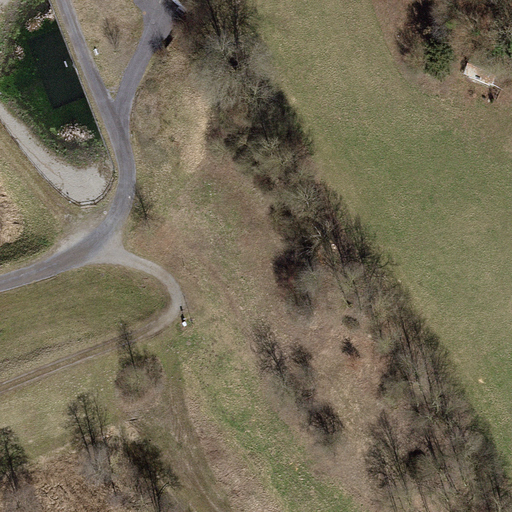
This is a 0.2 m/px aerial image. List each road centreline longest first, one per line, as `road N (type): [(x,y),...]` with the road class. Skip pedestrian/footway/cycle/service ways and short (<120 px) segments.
road 1 (track): [(63,0),(124,170),(115,206),(90,246),(0,282)]
road 2 (track): [(0,388),(170,318),(178,303),(158,271),(90,246)]
road 3 (track): [(0,140),(90,246)]
